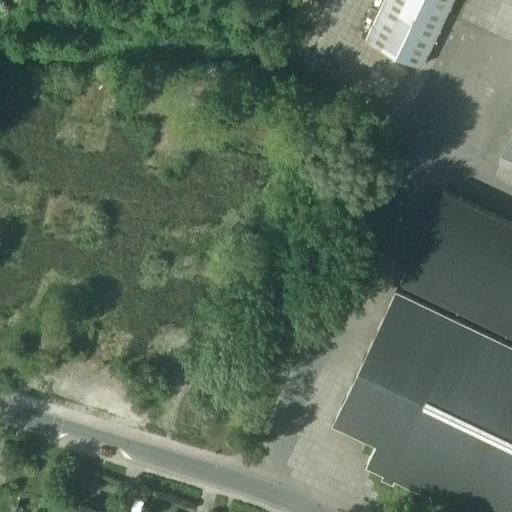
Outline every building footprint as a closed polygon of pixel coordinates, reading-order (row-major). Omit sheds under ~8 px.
[(419,66),(450,0),(382,0),(364,39),(419,66)] [(118,99),(106,157),(148,165),(159,107),(118,99)] [(511,155),(511,130),(502,151),(511,155)] [(341,241),(378,166),(354,155),(318,230),(341,241)] [(511,220),(444,188),(401,279),(511,331),(511,220)] [(126,355),(146,362),(150,349),(168,349),(145,341),(168,340),(180,307),(180,301),(170,298),(155,298),(155,292),(140,292),(132,289),(131,278),(124,299),(124,318),(133,318),(133,332),(126,351),(126,355)] [(511,511),(511,340),(397,286),(334,418),(377,438),(367,461),(472,511),(511,511)] [(104,511),(78,503),(75,511),(104,511)]
